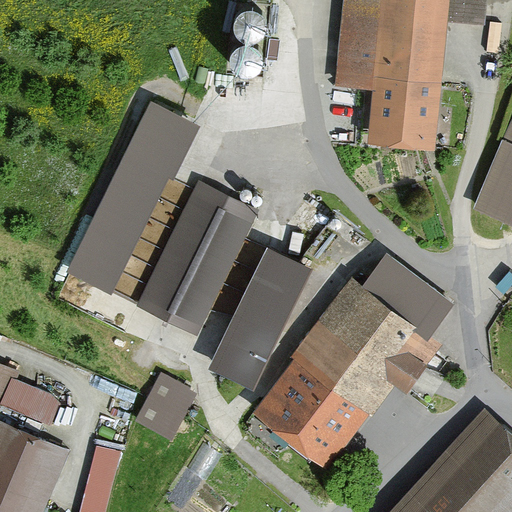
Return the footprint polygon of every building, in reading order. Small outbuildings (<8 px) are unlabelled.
[(483,25),(485,0),(343,0),(334,89),(370,92),(365,145),(429,152),(443,21),(483,25)] [(248,44),(256,43),(262,38),(266,30),(265,22),(260,16),(252,13),(244,14),(238,19),(235,26),(236,34),(240,41),(248,44)] [(244,78),(252,77),(259,72),(262,65),(261,57),(256,50),(249,47),(241,48),(234,53),(231,60),(232,68),(237,75),(244,78)] [(199,337),(259,210),(198,182),(195,189),(172,178),(196,127),(148,104),(66,277),(108,297),(111,292),(140,305),(138,308),(199,337)] [(511,217),(511,147),(502,143),(473,209),(509,225),(511,217)] [(254,390),(313,269),(267,247),(208,368),(254,390)] [(449,303),(383,253),(356,289),(346,282),(243,419),(317,474),(363,413),(370,418),(393,388),(401,394),(438,344),(425,334),(449,303)] [(0,511),(40,511),(67,452),(0,421),(0,403),(14,373),(0,366),(0,511)] [(186,389),(158,375),(134,425),(162,438),(186,389)] [(386,511),(511,511),(511,438),(480,409),(386,511)] [(105,511),(120,455),(93,448),(77,511),(105,511)]
